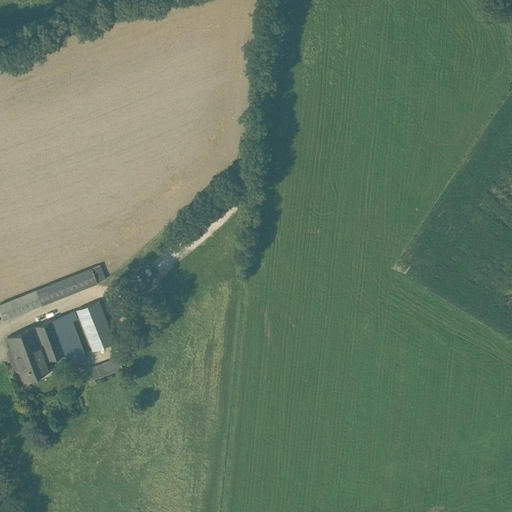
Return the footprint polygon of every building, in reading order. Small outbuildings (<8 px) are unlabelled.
[(99,264),(92,267),(98,282),(105,279),(99,264)] [(92,267),(36,289),(42,304),(98,282),(92,267)] [(36,289),(0,303),(0,307),(5,319),(42,304),(36,289)] [(99,300),(76,309),(93,349),(115,340),(99,300)] [(75,312),(54,319),(66,352),(66,353),(70,363),(86,357),(72,321),(78,319),(75,312)] [(54,319),(35,326),(43,349),(48,359),(66,353),(66,352),(54,319)] [(35,326),(7,337),(15,359),(43,349),(35,326)] [(43,349),(15,359),(23,380),(43,372),(44,375),(53,372),(48,359),(43,349)] [(103,362),(97,365),(99,370),(92,373),(94,378),(108,373),(103,362)]
